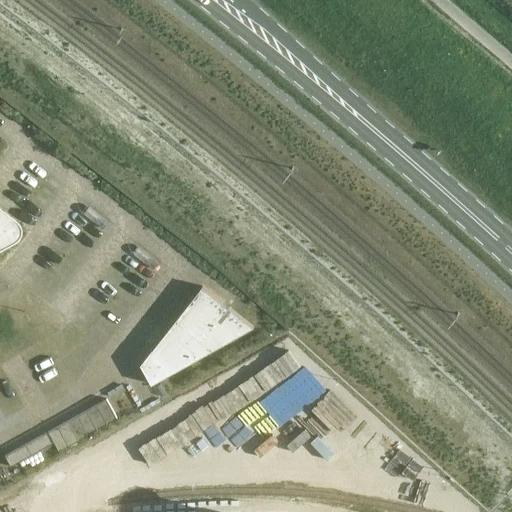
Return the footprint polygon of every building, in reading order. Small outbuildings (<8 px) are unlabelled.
[(0,249),(15,241),(18,238),(19,234),(20,230),(19,226),(17,222),(15,220),(0,208),(0,249)] [(44,230),(54,243),(71,230),(61,217),(44,230)] [(140,364),(152,384),(254,326),(202,286),(140,364)] [(106,398),(46,432),(57,451),(117,417),(106,398)] [(45,432),(3,456),(9,466),(51,442),(45,432)]
